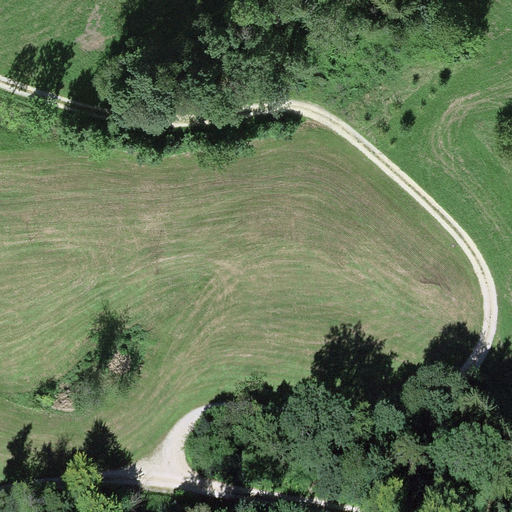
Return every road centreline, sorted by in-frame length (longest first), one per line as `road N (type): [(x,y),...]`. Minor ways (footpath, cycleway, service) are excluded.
road 1 (track): [(164,475),(176,436),(194,421),(221,413),(349,419),(398,410),(456,383),(486,333),(483,282),(462,242),(421,200),(314,118),(260,110),(177,124),(123,122),(0,84)]
road 2 (track): [(0,492),(129,473),(357,511)]
